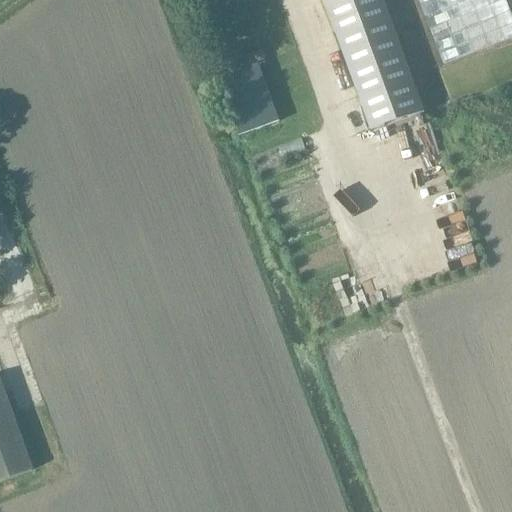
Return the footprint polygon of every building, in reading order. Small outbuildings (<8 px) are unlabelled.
[(324,0),(371,131),(424,113),(383,0),(324,0)] [(511,13),(506,0),(419,0),(445,67),(511,42),(511,13)] [(279,122),(258,66),(221,79),(241,135),(279,122)] [(17,250),(0,255),(0,265),(10,295),(30,289),(17,250)] [(0,380),(0,483),(33,472),(0,380)]
